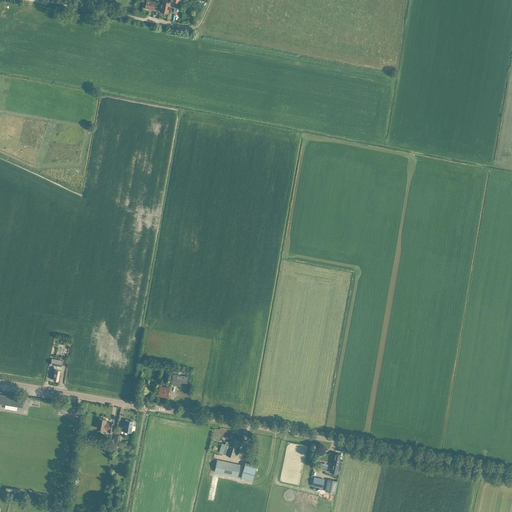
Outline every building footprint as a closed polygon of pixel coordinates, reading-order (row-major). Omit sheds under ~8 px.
[(146,0),(145,8),(146,8),(146,9),(148,9),(154,10),(156,2),(146,0)] [(166,3),(162,2),(160,11),(164,12),(165,13),(167,13),(168,13),(170,2),(166,1),(166,3)] [(53,380),(58,381),(60,370),(62,370),(63,361),(51,358),(50,364),(57,365),(56,369),(55,369),(54,375),(53,380)] [(186,387),(188,377),(173,374),(171,384),(186,387)] [(162,382),(158,381),(157,385),(159,386),(158,395),(163,396),(167,397),(169,387),(161,386),(162,382)] [(0,403),(23,408),(23,403),(24,398),(0,394),(0,403)] [(114,423),(110,422),(110,423),(108,423),(106,423),(105,422),(106,419),(99,418),(97,428),(104,429),(109,430),(108,431),(112,432),(113,428),(114,423)] [(122,426),(121,430),(132,432),(135,432),(135,428),(132,428),(133,421),(125,420),(124,427),(122,426)] [(94,445),(97,429),(93,428),(93,429),(90,428),(87,427),(84,443),(88,444),(91,444),(91,445),(94,445)] [(225,446),(222,454),(234,457),(238,445),(239,440),(232,438),(230,442),(226,441),(225,446)] [(333,464),(331,472),(336,474),(338,467),(341,468),(343,461),(339,460),(341,454),(335,453),(333,464)] [(240,465),(217,459),(214,472),(238,477),(240,465)] [(245,462),(241,478),(253,481),(257,466),(245,462)] [(314,486),(319,487),(321,488),(324,478),(322,478),(322,480),(316,478),(314,486)] [(335,493),(338,481),(327,478),(325,491),(335,493)]
